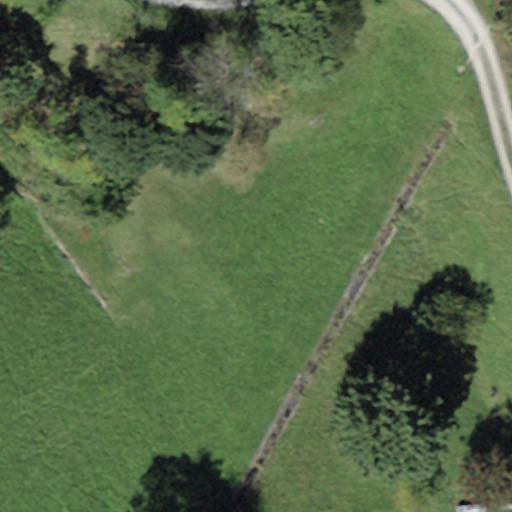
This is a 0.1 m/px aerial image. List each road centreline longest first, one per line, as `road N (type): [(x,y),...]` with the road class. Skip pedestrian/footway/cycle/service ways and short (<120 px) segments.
road 1 (track): [(333,0),(281,17),(163,0)]
road 2 (track): [(511,120),(477,11),(455,0)]
